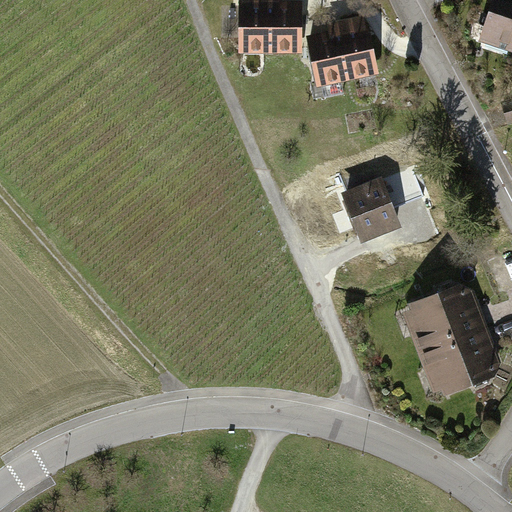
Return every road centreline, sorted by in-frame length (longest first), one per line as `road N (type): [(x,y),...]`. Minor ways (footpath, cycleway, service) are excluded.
road 1 (residential): [(0,490),(81,442),(146,422),(234,412),(348,429),(402,449),(472,492)]
road 2 (track): [(0,187),(175,385),(180,416)]
road 3 (residential): [(404,0),(511,206)]
